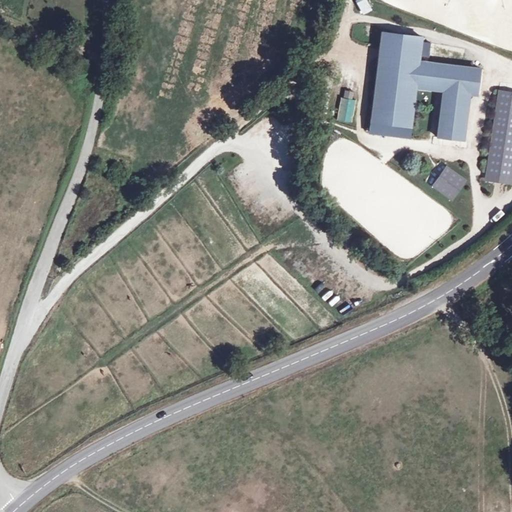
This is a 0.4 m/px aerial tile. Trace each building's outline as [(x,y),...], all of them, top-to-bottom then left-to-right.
[(366,0),(357,0),(365,13),(372,9),(366,0)] [(479,69),(418,62),(421,37),(381,32),(371,122),(411,127),(415,89),(442,93),(437,137),(445,138),(455,139),(464,141),(469,95),(476,96),(479,69)] [(430,43),(423,42),(422,56),(429,57),(430,43)] [(337,121),(351,123),(357,92),(343,90),(337,121)] [(511,161),(511,92),(500,91),(488,172),(510,176),(511,161)] [(411,127),(371,122),(369,132),(409,137),(411,127)] [(437,137),(433,137),(432,144),(444,145),(445,138),(437,137)] [(467,141),(464,141),(455,139),(454,147),(466,148),(467,141)] [(427,182),(433,186),(447,167),(440,163),(427,182)] [(447,167),(433,186),(451,199),(465,180),(447,167)] [(509,183),(510,176),(488,172),(486,180),(509,183)]
